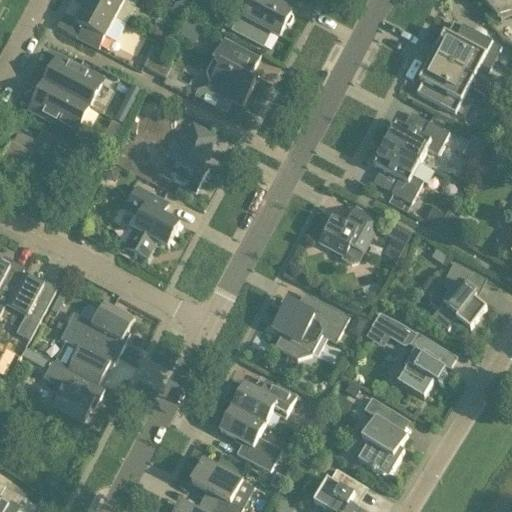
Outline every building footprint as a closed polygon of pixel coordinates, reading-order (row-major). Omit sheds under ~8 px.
[(89,0),(86,7),(125,28),(139,0),(89,0)] [(263,51),(271,35),(279,40),(285,28),(287,29),(289,29),(293,22),(292,19),(290,18),(292,15),(264,0),(253,0),(244,19),(240,16),(231,33),(263,51)] [(498,20),(511,15),(511,0),(481,0),(481,1),(482,2),(497,20),(498,20)] [(172,14),(184,20),(186,17),(191,7),(185,4),(176,7),(172,14)] [(83,30),(77,41),(98,52),(105,39),(116,45),(125,28),(86,7),(75,26),(83,30)] [(180,37),(193,43),(200,29),(187,23),(180,37)] [(432,59),(488,89),(492,81),(478,73),(492,46),(454,26),(448,37),(444,35),(432,59)] [(158,30),(153,40),(168,48),(173,37),(158,30)] [(259,62),(223,43),(212,63),(213,63),(206,76),(209,86),(207,90),(197,92),(194,100),(225,116),(232,104),(242,109),(255,84),(246,79),(249,73),(252,75),(259,62)] [(143,70),(166,81),(173,69),(150,57),(143,70)] [(49,75),(54,78),(49,88),(90,110),(104,83),(58,59),(49,75)] [(488,89),(432,59),(419,83),(422,85),(416,96),(455,117),(469,90),(483,97),(488,89)] [(38,96),(30,112),(76,137),(90,110),(49,88),(44,99),(38,96)] [(140,94),(131,89),(122,108),(131,112),(140,94)] [(108,158),(124,129),(112,123),(97,152),(108,158)] [(113,159),(128,167),(146,134),(131,126),(113,159)] [(429,126),(421,140),(396,127),(396,128),(392,126),(387,136),(390,137),(385,147),(384,147),(420,166),(427,153),(438,158),(449,137),(429,126)] [(193,128),(183,147),(178,156),(175,154),(162,179),(196,196),(209,172),(201,168),(216,140),(193,128)] [(42,134),(35,145),(19,136),(12,148),(11,148),(0,167),(0,170),(21,182),(25,175),(37,181),(52,154),(59,158),(65,146),(42,134)] [(423,185),(412,180),(420,166),(384,147),(384,148),(385,148),(379,158),(376,156),(371,166),(374,168),(374,169),(399,182),(391,196),(412,207),(423,185)] [(87,162),(76,166),(80,177),(91,173),(87,162)] [(115,185),(121,173),(108,166),(101,179),(115,185)] [(148,263),(158,245),(167,250),(180,227),(163,218),(169,207),(137,190),(125,212),(140,219),(124,251),(148,263)] [(355,211),(346,228),(333,221),(319,246),(344,259),(342,262),(351,267),(358,265),(371,241),(380,224),(355,211)] [(425,228),(436,234),(444,220),(432,214),(425,228)] [(443,231),(457,239),(465,225),(451,217),(443,231)] [(396,230),(389,243),(404,251),(411,238),(396,230)] [(431,260),(443,268),(449,259),(437,251),(431,260)] [(0,316),(5,308),(4,307),(21,276),(23,273),(11,267),(9,270),(0,265),(0,316)] [(442,288),(452,295),(432,321),(448,333),(457,322),(470,332),(486,312),(473,302),(476,299),(467,292),(475,277),(454,266),(442,288)] [(5,308),(25,318),(15,337),(29,344),(57,292),(46,285),(44,288),(21,276),(4,307),(5,308)] [(59,299),(51,314),(56,317),(64,302),(59,299)] [(306,315),(288,305),(273,332),(282,337),(274,351),(297,363),(311,359),(322,339),(336,347),(350,321),(313,302),(306,315)] [(67,332),(101,348),(120,357),(126,346),(123,344),(135,321),(103,306),(93,327),(74,318),(67,332)] [(349,334),(360,340),(369,323),(358,317),(349,334)] [(381,317),(372,331),(403,350),(410,348),(414,351),(405,367),(409,369),(398,386),(424,402),(434,385),(438,388),(446,375),(438,369),(440,367),(450,373),(457,361),(417,336),(416,337),(381,317)] [(69,375),(84,382),(99,390),(99,389),(110,368),(113,369),(120,357),(101,348),(67,332),(61,345),(79,354),(69,375)] [(51,366),(25,352),(22,358),(47,373),(51,366)] [(99,390),(84,382),(69,375),(51,366),(47,373),(42,383),(61,392),(52,410),(84,426),(95,403),(99,405),(105,392),(99,389),(99,390)] [(267,384),(260,396),(244,387),(232,411),(266,429),(273,415),(285,422),(297,400),(267,384)] [(355,400),(360,393),(350,386),(345,393),(355,400)] [(364,414),(375,421),(361,443),(368,447),(358,464),(388,482),(404,455),(400,453),(408,439),(388,427),(395,416),(371,401),(364,414)] [(309,402),(305,411),(317,417),(321,408),(309,402)] [(282,454),(259,441),(266,429),(232,411),(220,433),(243,446),(236,458),(270,476),(282,454)] [(299,459),(300,465),(305,468),(311,467),(314,462),(313,456),(308,453),(302,454),(299,459)] [(204,464),(191,487),(218,501),(213,511),(242,511),(231,506),(243,484),(204,464)] [(357,511),(350,507),(355,500),(362,488),(336,473),(330,484),(327,483),(313,505),(324,511),(357,511)] [(276,476),(270,487),(279,492),(285,481),(276,476)]
